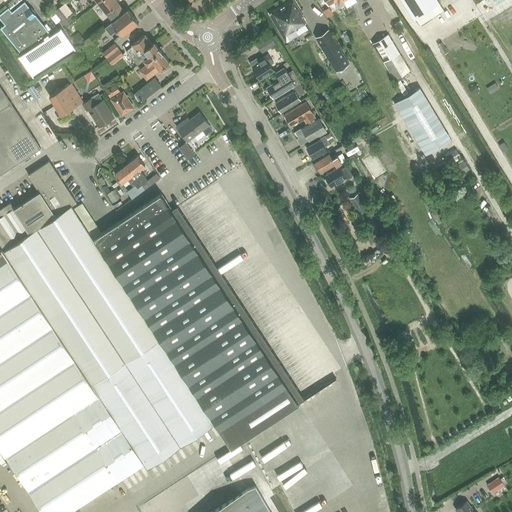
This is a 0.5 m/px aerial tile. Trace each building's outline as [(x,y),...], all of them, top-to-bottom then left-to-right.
[(117,0),(101,0),(98,2),(113,20),(117,17),(124,11),(119,4),(119,3),(117,0)] [(293,0),(269,14),(283,37),(286,42),(294,37),(291,32),(306,23),(302,17),(303,16),(293,0)] [(415,17),(439,1),(440,0),(439,0),(401,0),(413,18),(415,17)] [(22,53),(19,55),(19,54),(18,54),(33,77),(33,76),(75,50),(76,50),(61,28),(50,36),(48,34),(49,33),(25,2),(12,13),(8,8),(0,14),(0,16),(6,24),(1,27),(22,53)] [(54,12),(66,26),(72,21),(69,17),(61,7),(54,12)] [(104,27),(110,34),(117,29),(121,34),(139,21),(128,8),(124,11),(117,17),(104,27)] [(316,38),(336,73),(350,65),(329,30),(316,38)] [(137,64),(145,58),(141,53),(142,53),(141,51),(152,43),(145,34),(131,45),(133,46),(127,50),(137,64)] [(373,44),(395,81),(411,72),(388,35),(373,44)] [(404,35),(399,37),(404,49),(409,46),(404,35)] [(142,53),(141,53),(145,58),(148,63),(140,69),(147,78),(163,65),(164,66),(166,64),(169,60),(163,52),(163,51),(159,46),(158,46),(155,41),(152,43),(141,51),(142,53)] [(114,42),(102,52),(107,58),(119,48),(114,42)] [(107,58),(112,64),(124,55),(119,49),(107,58)] [(257,58),(250,62),(253,67),(252,68),(259,79),(274,70),(271,64),(273,63),(268,54),(258,60),(257,58)] [(275,73),(279,79),(267,87),(273,98),(295,85),(285,67),(275,73)] [(136,88),(144,81),(134,71),(126,79),(136,88)] [(136,92),(142,100),(161,85),(155,78),(136,92)] [(415,80),(389,95),(420,146),(445,131),(415,80)] [(77,91),(71,82),(49,95),(55,105),(77,91)] [(106,89),(110,95),(119,89),(115,83),(106,89)] [(295,90),(277,102),(276,101),(276,102),(282,111),(282,110),(300,99),(299,96),(306,92),(301,84),(293,88),(295,90)] [(0,174),(19,162),(40,147),(17,112),(0,85),(0,174)] [(77,91),(55,105),(61,114),(83,101),(77,91)] [(131,106),(128,100),(123,93),(113,99),(121,112),(131,106)] [(96,117),(100,124),(113,116),(100,95),(93,99),(92,97),(83,103),(87,110),(89,109),(95,118),(96,117)] [(285,113),(292,125),(304,117),(306,122),(316,116),(306,100),(285,113)] [(212,129),(208,125),(209,124),(200,112),(190,119),(188,117),(177,126),(188,141),(202,130),(205,134),(212,129)] [(319,118),(302,128),(310,142),(327,131),(319,118)] [(306,145),(313,157),(327,150),(325,146),(330,143),(325,135),(306,145)] [(195,154),(186,142),(179,147),(189,158),(195,154)] [(374,180),(386,173),(373,152),(361,160),(374,180)] [(335,163),(336,166),(346,160),(342,153),(338,156),(338,155),(333,158),(330,153),(316,162),(317,163),(314,164),(318,171),(320,170),(321,171),(335,163)] [(126,164),(142,184),(148,179),(140,169),(145,165),(138,155),(126,164)] [(0,251),(0,447),(42,511),(69,511),(128,474),(144,462),(147,466),(214,421),(225,439),(231,447),(231,448),(244,439),(304,400),(181,211),(177,206),(171,210),(161,194),(162,194),(161,193),(93,238),(73,209),(73,208),(71,205),(76,202),(49,160),(28,174),(40,192),(15,208),(11,202),(0,208),(0,241),(4,248),(0,251)] [(145,188),(142,184),(126,164),(115,173),(122,182),(128,178),(134,186),(128,190),(133,197),(145,188)] [(326,177),(325,178),(328,183),(329,183),(331,186),(347,177),(347,178),(352,175),(346,165),(342,168),(340,166),(325,175),(326,177)] [(350,197),(358,211),(366,206),(358,193),(350,197)] [(287,324),(299,342),(310,335),(298,317),(287,324)] [(499,477),(488,485),(493,494),(505,486),(499,477)] [(275,511),(274,510),(271,511),(270,511),(255,485),(246,488),(206,511),(275,511)] [(472,511),(471,510),(472,510),(466,501),(455,509),(457,511),(472,511)]
